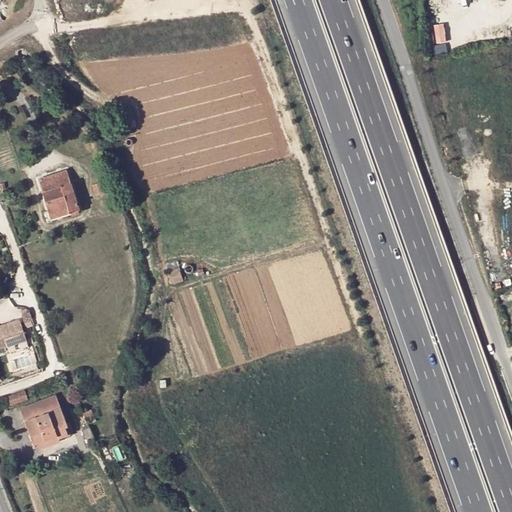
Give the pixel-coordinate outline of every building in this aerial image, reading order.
[(433,44),(447,43),(445,25),(432,26),(433,44)] [(119,110),(124,129),(136,126),(131,107),(119,110)] [(40,179),(51,216),(68,210),(70,214),(80,210),(67,170),(40,179)] [(94,187),(97,196),(108,192),(105,183),(94,187)] [(68,210),(51,216),(53,220),(70,214),(68,210)] [(168,272),(172,284),(184,280),(180,268),(168,272)] [(0,349),(4,349),(26,341),(19,321),(0,326),(0,349)] [(17,368),(36,365),(35,356),(16,359),(17,368)] [(221,375),(213,378),(215,383),(223,380),(221,375)] [(27,391),(7,398),(10,407),(30,399),(27,391)] [(42,413),(62,406),(59,398),(22,411),(34,445),(39,443),(59,437),(60,440),(70,436),(66,427),(69,427),(63,409),(43,416),(42,413)] [(63,409),(62,406),(42,413),(43,416),(63,409)] [(70,439),(70,436),(60,440),(59,437),(39,443),(42,449),(70,439)] [(259,489),(253,492),(255,498),(262,496),(259,489)]
